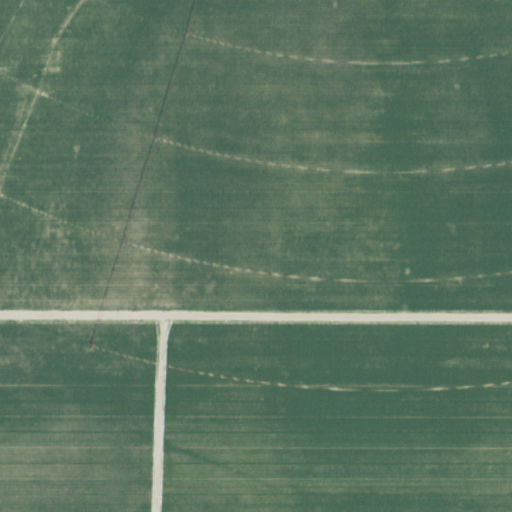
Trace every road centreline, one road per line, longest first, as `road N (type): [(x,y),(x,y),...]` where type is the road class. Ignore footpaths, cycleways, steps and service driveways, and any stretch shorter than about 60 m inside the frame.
road 1 (track): [(511,317),(0,306)]
road 2 (track): [(131,511),(132,305)]
